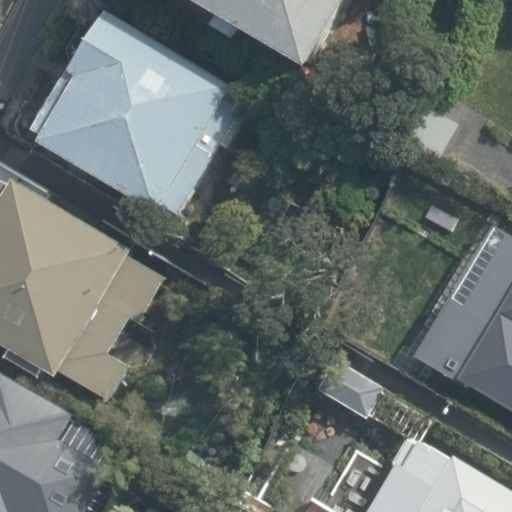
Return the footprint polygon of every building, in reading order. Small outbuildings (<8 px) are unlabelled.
[(348,0),(178,0),(303,67),(348,0)] [(254,103),(120,11),(56,141),(177,217),(254,103)] [(181,279),(14,177),(0,204),(0,337),(129,405),(181,279)] [(511,229),(481,210),(399,354),(511,420),(511,229)] [(97,511),(127,452),(0,370),(0,511),(97,511)] [(511,511),(511,489),(396,435),(349,511),(511,511)]
